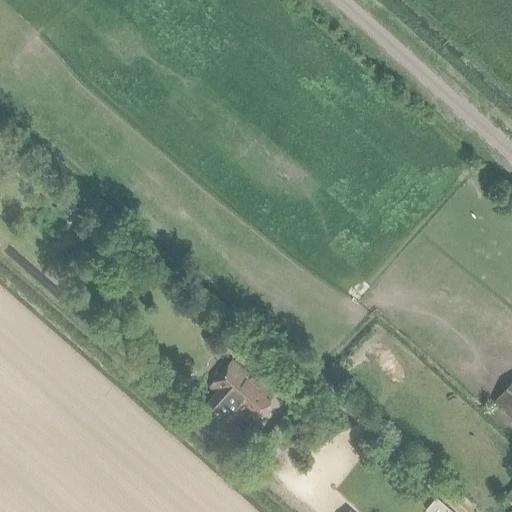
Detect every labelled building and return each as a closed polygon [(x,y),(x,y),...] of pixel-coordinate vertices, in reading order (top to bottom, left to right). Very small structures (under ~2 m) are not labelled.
[(96,220),(87,229),(95,237),(104,228),(96,220)] [(240,339),(230,349),(250,368),(260,358),(240,339)] [(250,425),(244,432),(232,422),(238,414),(246,421),(251,416),(256,420),(271,403),(266,398),(270,394),(233,362),(209,388),(213,392),(189,420),(242,466),(266,439),(250,425)] [(511,383),(494,403),(511,419),(511,383)] [(511,485),(501,497),(511,507),(511,506),(511,485)]
